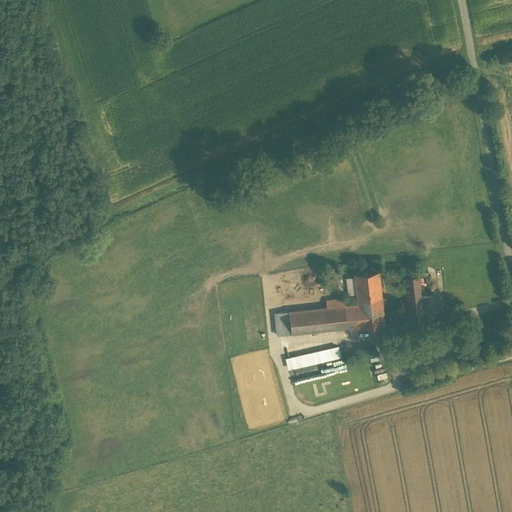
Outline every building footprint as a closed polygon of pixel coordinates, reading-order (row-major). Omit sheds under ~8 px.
[(379,272),(354,274),(357,303),(360,326),(360,327),(385,324),(379,272)] [(419,276),(405,277),(411,327),(425,325),(419,276)] [(360,326),(357,303),(346,305),(345,297),(326,300),(326,306),(289,311),(292,334),(360,326)] [(277,335),(292,334),(289,311),(275,312),(277,335)] [(339,347),(288,358),(291,370),(341,359),(339,347)]
